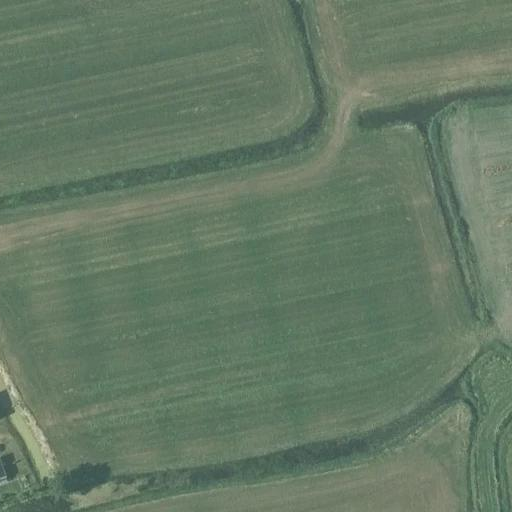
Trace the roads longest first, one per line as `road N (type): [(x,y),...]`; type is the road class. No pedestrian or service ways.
road 1 (residential): [(337,0),(376,150),(399,191),(426,198),(511,182)]
road 2 (track): [(487,511),(485,442),(496,412),(511,400)]
